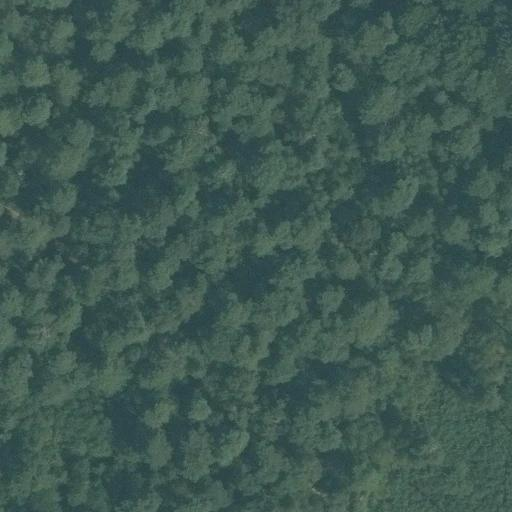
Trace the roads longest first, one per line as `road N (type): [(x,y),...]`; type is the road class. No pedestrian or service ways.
road 1 (unknown): [(329,511),(62,239),(0,208)]
road 2 (track): [(511,89),(327,0)]
